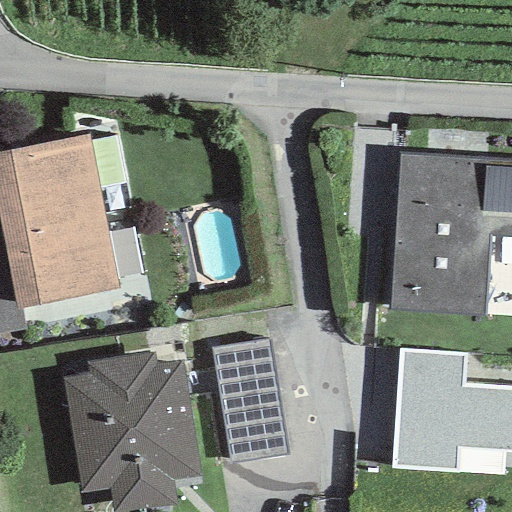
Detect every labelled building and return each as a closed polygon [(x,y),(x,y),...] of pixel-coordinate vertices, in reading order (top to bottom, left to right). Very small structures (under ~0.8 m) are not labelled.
[(89,125),(0,141),(0,213),(16,298),(118,279),(89,125)] [(511,152),(399,146),(388,303),(483,309),(488,229),(511,231),(511,152)] [(270,333),(210,343),(229,457),(289,447),(270,333)] [(86,369),(63,372),(81,485),(110,480),(114,504),(176,494),(171,466),(200,462),(181,349),(155,354),(154,343),(83,355),(86,369)] [(464,349),(399,346),(393,459),(458,463),(459,442),(511,444),(511,384),(462,381),(464,349)]
